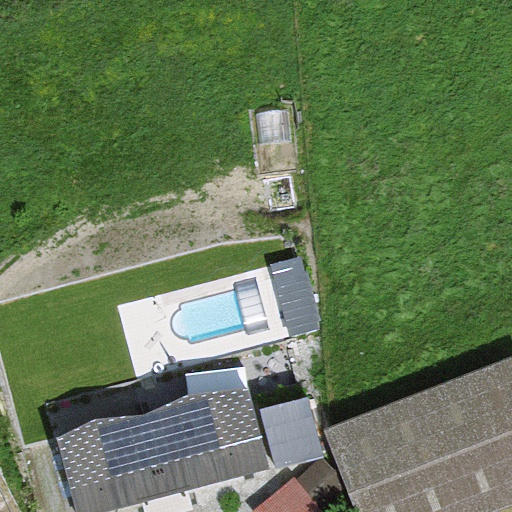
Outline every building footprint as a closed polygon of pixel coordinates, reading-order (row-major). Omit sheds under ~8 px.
[(288,322),(316,316),(305,261),(277,267),(288,322)] [(511,363),(330,432),(356,511),(466,511),(511,497),(511,363)] [(244,386),(47,432),(65,511),(93,511),(268,470),(244,386)] [(273,460),(322,449),(307,387),(259,398),(273,460)] [(328,511),(291,468),(250,502),(257,511),(328,511)]
